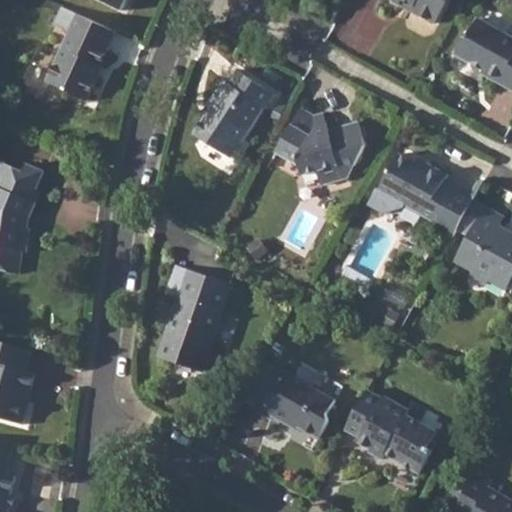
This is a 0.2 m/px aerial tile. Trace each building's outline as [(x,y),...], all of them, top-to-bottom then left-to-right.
[(104,0),(122,9),(126,0),(104,0)] [(394,0),(402,4),(404,0),(405,0),(413,4),(416,12),(436,22),(447,4),(445,0),(394,0)] [(68,8),(60,25),(70,29),(48,79),(89,98),(100,74),(96,72),(115,29),(68,8)] [(469,33),(457,52),(490,70),(487,74),(511,87),(511,34),(483,18),(473,35),(469,33)] [(213,107),(196,133),(230,158),(264,107),(267,109),(276,95),(238,70),(229,83),(224,80),(209,104),(213,107)] [(302,108),(278,152),(301,165),(304,173),(318,169),(323,183),(350,175),(347,166),(357,164),(365,147),(366,147),(359,123),(331,132),(328,123),(319,125),(316,116),(302,108)] [(402,151),(382,188),(443,221),(441,226),(456,234),(459,229),(475,200),(479,192),(448,176),(450,171),(432,160),(429,166),(402,151)] [(0,232),(30,240),(32,234),(27,229),(27,224),(18,223),(20,210),(28,214),(40,190),(34,187),(42,167),(25,160),(21,169),(2,161),(0,165),(0,232)] [(475,200),(459,229),(472,236),(458,261),(475,271),(477,267),(490,274),(488,278),(507,289),(508,287),(511,287),(511,234),(509,240),(496,233),(500,227),(502,216),(475,200)] [(30,240),(0,232),(0,268),(17,271),(20,250),(25,249),(26,244),(29,243),(31,241),(30,240)] [(191,270),(181,298),(161,357),(205,372),(236,285),(191,270)] [(0,342),(0,416),(24,423),(29,402),(26,401),(33,372),(24,370),(29,350),(0,342)] [(337,395),(341,387),(303,367),(299,375),(337,395)] [(282,368),(258,409),(274,419),(277,416),(292,424),(294,420),(323,437),(332,421),(331,414),(339,401),(282,368)] [(368,392),(347,431),(361,439),(359,444),(371,450),(369,453),(380,459),(384,453),(388,447),(399,454),(395,459),(422,474),(435,452),(429,449),(437,434),(407,416),(410,413),(386,398),(384,401),(368,392)] [(11,449),(0,445),(0,511),(5,511),(8,505),(3,504),(6,495),(8,496),(14,477),(4,475),(11,449)] [(469,486),(456,510),(455,511),(511,511),(511,501),(488,488),(491,483),(476,474),(469,486)] [(184,486),(166,477),(160,487),(177,497),(184,486)]
